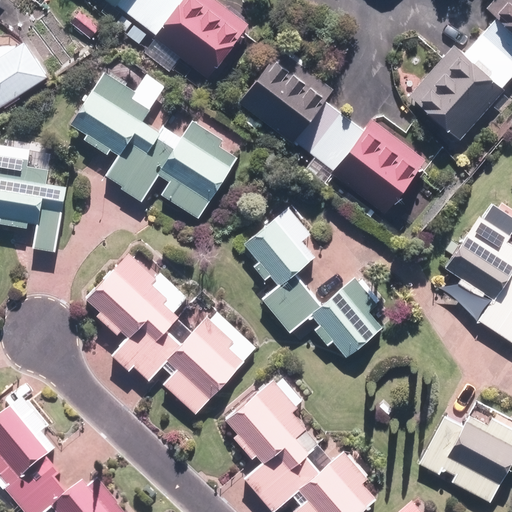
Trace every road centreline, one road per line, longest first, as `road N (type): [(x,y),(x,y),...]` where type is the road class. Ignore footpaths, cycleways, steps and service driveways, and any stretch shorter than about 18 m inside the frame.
road 1 (residential): [(29,329),(212,511)]
road 2 (unknown): [(103,217),(56,271),(29,329)]
